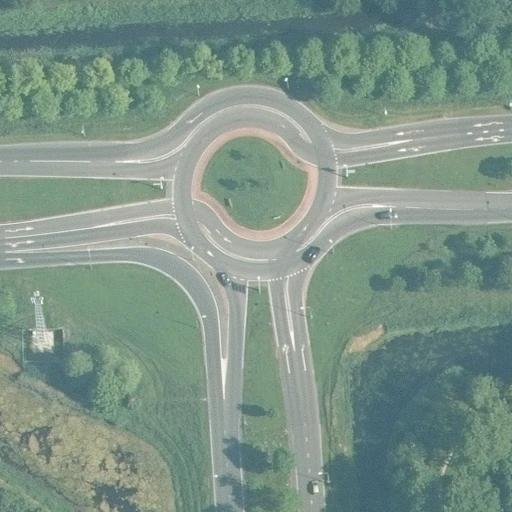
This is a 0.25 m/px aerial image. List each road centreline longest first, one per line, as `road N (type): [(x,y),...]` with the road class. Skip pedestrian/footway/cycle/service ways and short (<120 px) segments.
road 1 (secondary): [(0,246),(37,254),(152,249),(185,263),(213,305),(229,404)]
road 2 (secondary): [(324,126),(287,95),(240,90),(206,104),(174,138),(81,155)]
road 3 (secondary): [(0,239),(157,221),(197,226)]
road 4 (secondary): [(0,234),(188,201)]
road 5 (secondary): [(333,153),(283,118),(249,110),(218,123),(196,150)]
road 6 (secondary): [(304,256),(346,217),(441,202)]
road 7 (secondary): [(316,511),(300,360)]
road 8 (secondary): [(235,259),(240,360),(229,404)]
road 9 (secondary): [(454,129),(354,134),(324,126)]
road 10 (secondary): [(454,129),(333,153)]
